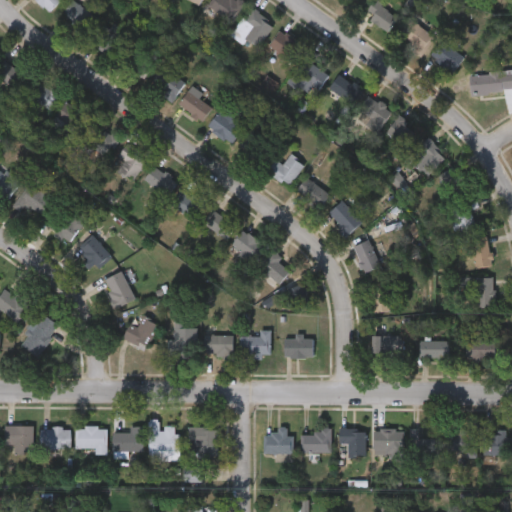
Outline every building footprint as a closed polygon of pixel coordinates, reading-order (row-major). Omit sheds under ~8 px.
[(58,0),(48,10),(38,0),(58,0)] [(58,18),(69,0),(73,0),(94,14),(81,34),(58,18)] [(237,0),(243,4),(229,23),(205,5),(208,0),(237,0)] [(380,0),(398,13),(385,30),(362,13),(371,0),(380,0)] [(274,24),(258,46),(245,36),(241,42),(230,34),(250,7),(274,24)] [(416,55),(396,33),(412,17),(433,39),(416,55)] [(87,39),(102,22),(119,36),(105,54),(87,39)] [(288,63),(267,45),(281,29),(301,46),(288,63)] [(446,73),(428,52),(444,39),(462,59),(446,73)] [(128,61),(140,49),(153,62),(140,74),(128,61)] [(312,52),(328,69),(303,92),(287,75),(312,52)] [(27,74),(16,90),(0,78),(0,62),(4,57),(27,74)] [(184,82),(170,100),(147,81),(161,64),(184,82)] [(511,89),(470,93),(468,72),(511,69),(511,79),(511,89)] [(379,125),(327,87),(339,71),(391,109),(379,125)] [(59,95),(49,110),(25,92),(35,78),(59,95)] [(200,120),(177,103),(188,87),(212,103),(200,120)] [(87,119),(73,134),(53,114),(67,99),(87,119)] [(244,126),(225,142),(207,120),(226,104),(244,126)] [(406,146),(384,130),(398,113),(419,129),(406,146)] [(117,134),(109,157),(83,147),(91,124),(117,134)] [(254,159),(246,142),(262,134),(271,151),(254,159)] [(445,157),(424,175),(406,153),(427,135),(445,157)] [(124,160),(117,156),(126,142),(147,157),(131,180),(117,170),(124,160)] [(274,158),(282,163),(289,153),(304,163),(288,186),(266,170),(274,158)] [(143,179),(153,163),(176,179),(166,195),(143,179)] [(454,164),(466,182),(448,195),(435,176),(454,164)] [(6,199),(0,195),(0,169),(18,181),(6,199)] [(317,207),(295,188),(306,175),(328,194),(317,207)] [(53,199),(41,215),(27,203),(20,211),(11,204),(30,180),(53,199)] [(193,221),(169,203),(183,185),(207,202),(193,221)] [(327,213),(340,199),(360,220),(347,233),(327,213)] [(470,208),(475,231),(457,235),(450,204),(475,199),(477,206),(470,208)] [(202,221),(213,207),(235,224),(224,238),(202,221)] [(70,222),(75,215),(83,220),(67,242),(45,227),(56,212),(70,222)] [(265,243),(255,260),(231,246),(240,229),(265,243)] [(111,256),(95,270),(75,247),(91,233),(111,256)] [(490,264),(473,267),(469,238),(487,236),(490,264)] [(380,264),(364,271),(352,245),(368,238),(380,264)] [(258,266),(272,249),(282,257),(279,261),(289,270),(278,283),(258,266)] [(101,279),(121,270),(134,298),(114,307),(101,279)] [(493,276),(493,306),(474,306),(474,285),(458,285),(458,276),(493,276)] [(366,283),(386,280),(391,308),(372,312),(366,283)] [(286,289),(301,283),(307,299),(293,305),(286,289)] [(29,304),(15,320),(0,308),(0,291),(5,285),(29,304)] [(17,341),(40,311),(58,325),(35,355),(17,341)] [(136,327),(143,315),(157,324),(142,348),(120,334),(127,321),(136,327)] [(196,326),(196,354),(171,354),(171,320),(183,320),(183,326),(196,326)] [(259,336),(259,330),(270,330),(270,356),(240,356),(240,336),(259,336)] [(232,357),(207,357),(207,334),(232,334),(232,357)] [(371,357),(371,334),(403,334),(403,357),(371,357)] [(465,357),(465,335),(495,335),(495,357),(465,357)] [(312,357),(283,357),(283,338),(312,338),(312,357)] [(448,356),(418,356),(418,338),(448,338),(448,356)] [(148,418),(158,418),(158,425),(178,425),(178,458),(148,458),(148,418)] [(4,443),(4,425),(32,425),(32,453),(13,453),(13,443),(4,443)] [(106,425),(106,452),(94,452),(94,446),(75,446),(75,425),(106,425)] [(142,425),(142,450),(111,450),(111,431),(129,431),(129,425),(142,425)] [(217,456),(188,456),(188,425),(217,425),(217,456)] [(292,453),(263,453),(263,433),(276,433),(276,426),(286,426),(286,435),(292,435),(292,453)] [(70,447),(40,447),(40,427),(70,427),(70,447)] [(402,450),(372,450),(372,427),(402,427),(402,450)] [(410,460),(410,427),(418,427),(418,437),(440,437),(440,460),(410,460)] [(449,429),(475,429),(475,451),(449,451),(449,429)] [(482,454),(482,429),(509,429),(509,454),(482,454)] [(364,430),(364,456),(346,456),(346,430),(364,430)] [(300,431),(331,431),(331,451),(300,451),(300,431)]
